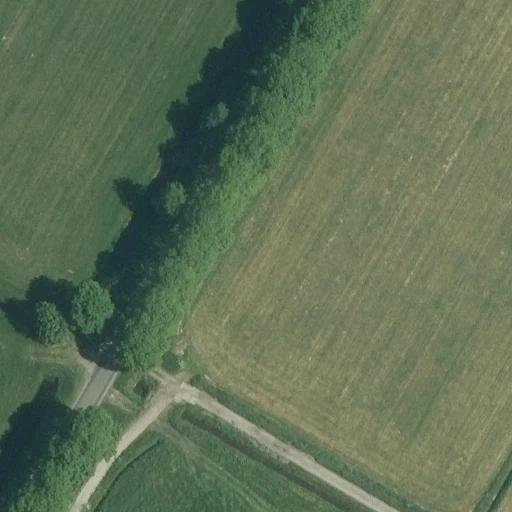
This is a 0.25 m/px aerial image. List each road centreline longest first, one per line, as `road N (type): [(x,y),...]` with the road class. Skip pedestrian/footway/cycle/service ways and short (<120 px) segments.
road 1 (tertiary): [(26,511),(323,0)]
road 2 (track): [(390,511),(118,351)]
